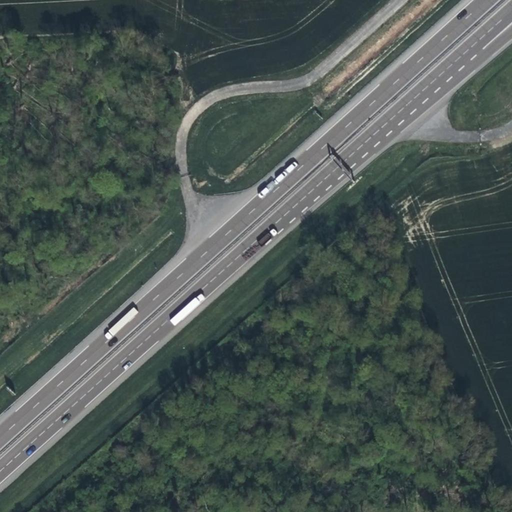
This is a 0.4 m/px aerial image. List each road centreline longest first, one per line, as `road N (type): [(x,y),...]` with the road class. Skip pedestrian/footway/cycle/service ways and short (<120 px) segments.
road 1 (motorway): [(486,0),(0,437)]
road 2 (motorway): [(0,470),(460,55)]
